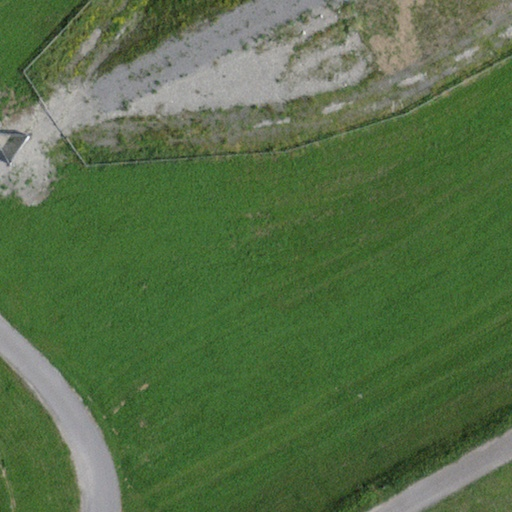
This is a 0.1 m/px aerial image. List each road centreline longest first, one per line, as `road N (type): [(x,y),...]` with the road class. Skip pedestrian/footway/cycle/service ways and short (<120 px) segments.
road 1 (track): [(0,323),(75,397),(112,471),(116,511)]
road 2 (track): [(511,450),(401,511)]
